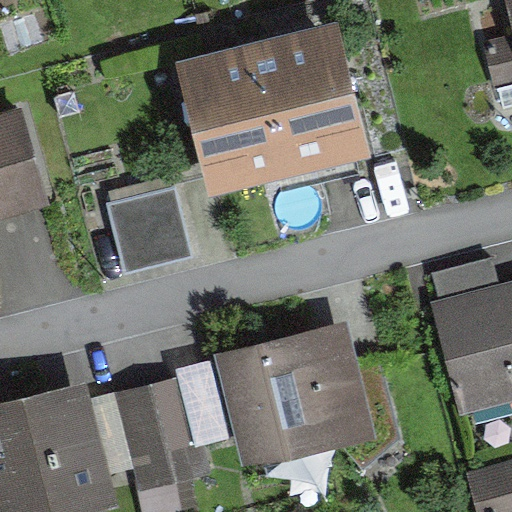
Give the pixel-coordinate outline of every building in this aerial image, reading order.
[(195,70),(222,172),(352,140),(326,37),(195,70)] [(511,38),(487,45),(495,77),(511,73),(511,38)] [(0,117),(0,208),(44,196),(20,112),(0,117)] [(187,249),(172,190),(113,205),(127,264),(187,249)] [(511,287),(440,306),(466,403),(511,390),(511,287)] [(332,432),(359,467),(395,436),(378,364),(348,371),(339,331),(260,352),(262,360),(231,369),(252,452),(332,432)] [(196,440),(181,382),(152,390),(167,448),(196,440)] [(144,478),(173,472),(167,448),(152,390),(123,397),(144,478)] [(0,496),(4,511),(95,489),(72,399),(0,417),(0,496)] [(511,467),(479,477),(488,511),(508,511),(511,511),(511,467)]
